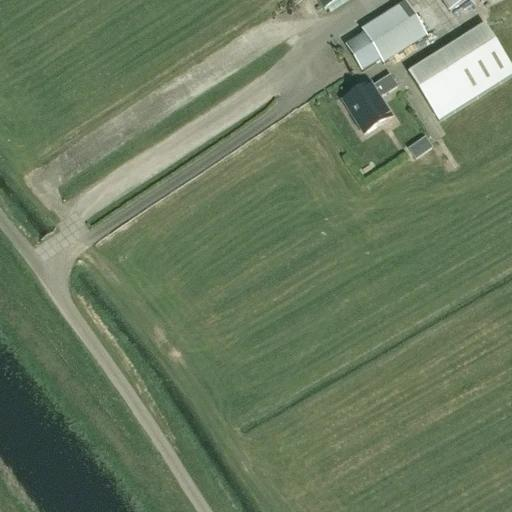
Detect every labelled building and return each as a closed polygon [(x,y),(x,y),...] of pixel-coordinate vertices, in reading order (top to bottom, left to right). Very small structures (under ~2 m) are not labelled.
[(315,0),(324,12),(342,0),(315,0)] [(438,0),(448,14),(468,0),(438,0)] [(427,38),(406,4),(361,32),(364,36),(345,48),(361,74),(380,62),(383,66),(427,38)] [(511,70),(485,27),(408,75),(438,123),(511,77),(511,70)] [(382,99),(397,90),(390,77),(375,86),(372,85),(341,103),(363,139),(395,119),(382,99)]
